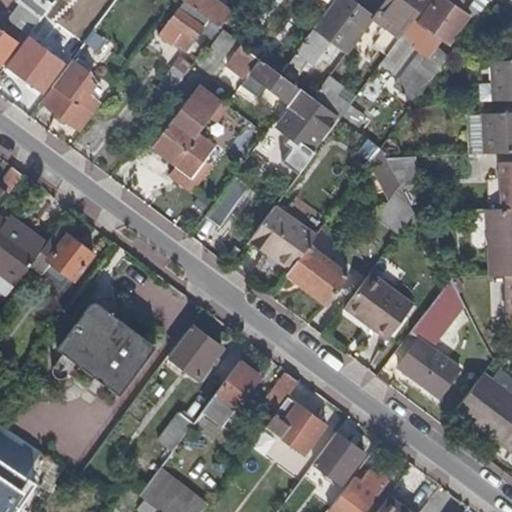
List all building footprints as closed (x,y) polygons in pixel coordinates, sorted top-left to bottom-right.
[(7,18),(27,33),(49,3),(44,0),(12,0),(12,1),(16,4),(7,18)] [(212,0),(178,0),(181,2),(218,29),(229,13),(212,0)] [(372,21),(344,0),(334,0),(286,65),(297,73),(305,63),(309,67),(326,44),(345,58),(372,21)] [(386,0),(372,21),(385,31),(390,23),(404,33),(405,31),(428,0),(386,0)] [(447,47),(468,18),(457,11),(461,5),(454,0),(435,0),(417,25),(427,32),(424,35),(436,43),(438,40),(447,47)] [(473,0),(465,12),(474,19),(487,1),(485,0),(473,0)] [(218,29),(181,2),(168,20),(166,19),(155,35),(168,46),(174,38),(188,49),(200,33),(213,42),(221,31),(218,29)] [(0,24),(0,61),(14,43),(12,42),(16,37),(0,24)] [(418,41),(405,31),(404,33),(388,54),(400,64),(418,41)] [(60,63),(27,40),(4,70),(37,94),(60,63)] [(218,42),(199,67),(212,77),(231,51),(218,42)] [(299,90),(242,47),(229,64),(248,78),(238,91),(255,103),(263,92),(286,108),(290,103),(299,90)] [(393,87),(413,103),(446,59),(432,49),(424,59),(417,54),(393,87)] [(400,64),(388,54),(380,64),(392,74),(400,64)] [(154,96),(166,105),(194,67),(182,58),(154,96)] [(89,74),(70,60),(50,86),(55,89),(44,103),(80,129),(99,103),(87,95),(90,90),(82,84),(89,74)] [(482,86),(483,103),(511,101),(511,61),(490,63),(491,85),(482,86)] [(323,88),(313,100),(339,119),(348,107),(323,88)] [(313,100),(299,90),(290,103),(303,113),(306,110),(312,114),(308,120),(295,110),(283,127),(280,125),(275,130),(298,147),(311,157),(339,119),(313,100)] [(224,110),(205,97),(195,111),(192,109),(189,109),(187,110),(185,111),(155,153),(180,171),(173,181),(183,188),(197,186),(218,157),(200,144),(224,110)] [(511,113),(484,115),(486,157),(511,156),(511,113)] [(297,177),(311,157),(298,147),(283,167),(297,177)] [(386,162),(379,149),(368,164),(384,176),(389,168),(386,162)] [(485,157),(468,158),(469,178),(486,178),(485,157)] [(416,161),(386,162),(389,168),(399,188),(401,191),(419,189),(416,161)] [(511,165),(498,166),(500,211),(511,210),(511,165)] [(0,205),(20,178),(7,167),(0,176),(0,205)] [(401,191),(399,188),(376,220),(397,236),(413,215),(401,191)] [(233,207),(221,198),(204,221),(216,230),(233,207)] [(249,241),(290,271),(305,250),(314,237),(274,207),(249,241)] [(511,210),(500,211),(484,212),(488,281),(503,280),(511,279),(511,210)] [(1,230),(0,228),(0,273),(15,284),(29,265),(44,245),(9,219),(5,224),(1,230)] [(91,255),(56,230),(44,245),(29,265),(40,274),(47,265),(70,282),(91,255)] [(343,278),(305,250),(290,271),(286,275),(325,304),(343,278)] [(369,276),(342,312),(384,344),(411,307),(369,276)] [(511,279),(503,280),(506,328),(511,327),(511,279)] [(455,295),(448,282),(409,334),(418,341),(395,371),(437,402),(460,372),(430,349),(454,317),(445,310),(455,295)] [(461,307),(455,295),(445,310),(454,317),(461,307)] [(87,307),(55,350),(121,399),(155,350),(117,322),(113,326),(103,319),(103,317),(103,314),(102,312),(100,310),(99,309),(98,308),(96,307),(94,307),(92,307),(91,307),(89,307),(87,307)] [(219,352),(189,330),(167,360),(196,382),(219,352)] [(234,365),(198,413),(219,427),(254,380),(234,365)] [(282,399),(294,383),(283,375),(261,404),(273,413),(282,399)] [(511,400),(480,376),(452,413),(497,448),(511,428),(511,400)] [(320,428),(282,399),(273,413),(261,429),(299,457),(320,428)] [(169,452),(190,424),(177,415),(156,443),(169,452)] [(511,428),(497,448),(511,458),(511,428)] [(0,511),(14,511),(13,511),(29,489),(18,481),(36,456),(0,431),(0,511)] [(359,458),(331,437),(308,467),(336,488),(359,458)] [(357,482),(349,477),(323,511),(363,511),(388,479),(377,470),(369,481),(362,476),(357,482)] [(155,471),(135,498),(144,505),(152,511),(200,511),(203,508),(155,471)] [(397,511),(383,501),(375,511),(397,511)]
